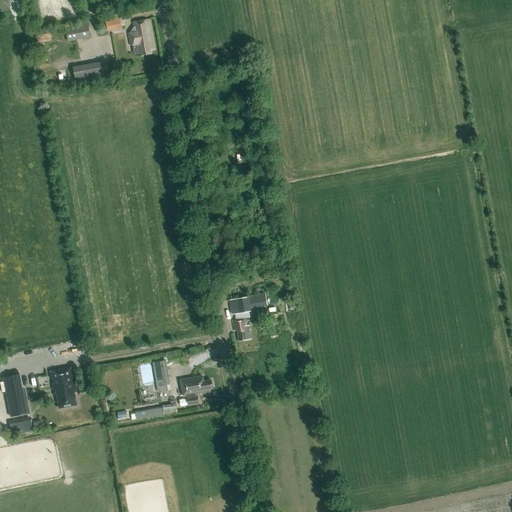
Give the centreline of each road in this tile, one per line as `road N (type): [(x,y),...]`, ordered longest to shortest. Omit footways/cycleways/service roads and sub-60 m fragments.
road 1 (unclassified): [(256,511),(162,0)]
road 2 (unknown): [(224,339),(26,361)]
